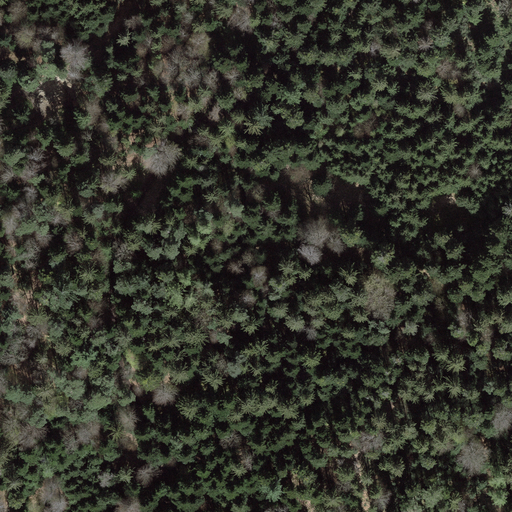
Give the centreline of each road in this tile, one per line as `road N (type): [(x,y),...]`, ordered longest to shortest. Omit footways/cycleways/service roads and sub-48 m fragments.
road 1 (track): [(173,511),(111,308),(115,258),(131,210),(159,163),(362,0)]
road 2 (track): [(159,163),(96,196),(45,255),(13,412),(0,427)]
road 3 (track): [(327,511),(402,391)]
road 4 (track): [(248,0),(240,62),(204,126)]
